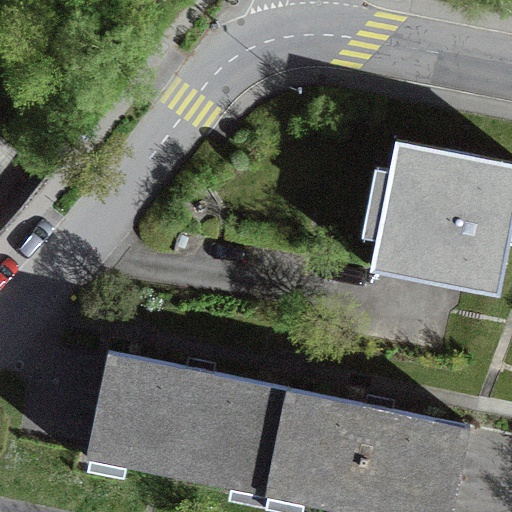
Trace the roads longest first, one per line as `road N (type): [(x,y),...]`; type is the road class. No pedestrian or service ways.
road 1 (residential): [(0,332),(79,249),(190,100),(231,61),(294,36)]
road 2 (residential): [(294,36),(368,40),(511,67)]
